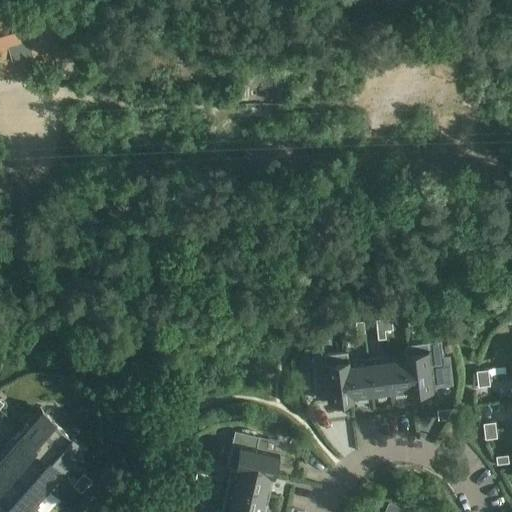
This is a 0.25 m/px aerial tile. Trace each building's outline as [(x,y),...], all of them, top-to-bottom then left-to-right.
[(26,0),(0,7),(0,77),(63,60),(51,17),(46,0),(26,0)] [(18,223),(0,219),(0,268),(7,270),(12,249),(18,223)] [(35,254),(12,249),(7,270),(30,275),(35,254)] [(392,317),(383,318),(385,330),(393,329),(392,317)] [(376,331),(385,330),(383,318),(375,319),(376,331)] [(365,332),(364,321),(355,321),(356,333),(365,332)] [(441,340),(406,344),(412,391),(434,388),(432,367),(444,365),(441,340)] [(387,356),(392,393),(412,391),(406,344),(405,344),(407,354),(387,356)] [(347,351),(346,352),(351,398),(371,395),(367,359),(348,361),(347,351)] [(323,354),(324,359),(312,361),(313,369),(325,368),(329,400),(351,398),(346,352),(323,354)] [(387,356),(367,359),(371,395),(392,393),(387,356)] [(489,369),(479,370),(477,371),(479,387),(479,386),(491,385),(489,369)] [(29,410),(10,429),(31,450),(50,431),(29,410)] [(496,422),(484,423),(486,439),(498,437),(496,422)] [(10,429),(0,438),(0,457),(12,469),(31,450),(10,429)] [(234,430),(226,465),(271,475),(276,453),(256,448),(259,436),(234,430)] [(50,431),(31,450),(52,471),(71,452),(50,431)] [(31,450),(12,469),(33,490),(52,471),(31,450)] [(498,464),(510,462),(509,455),(497,456),(498,464)] [(0,457),(0,481),(12,469),(0,457)] [(230,467),(226,487),(266,496),(271,475),(226,465),(226,466),(230,467)] [(12,469),(0,481),(0,494),(14,509),(33,490),(12,469)] [(196,471),(195,479),(206,482),(208,474),(196,471)] [(77,479),(87,487),(92,481),(83,473),(77,479)] [(87,487),(77,479),(72,485),(81,493),(87,487)] [(205,490),(206,482),(195,479),(193,487),(205,490)] [(226,487),(221,507),(244,511),(262,511),(266,496),(226,487)] [(0,494),(0,511),(11,511),(14,509),(0,494)]
